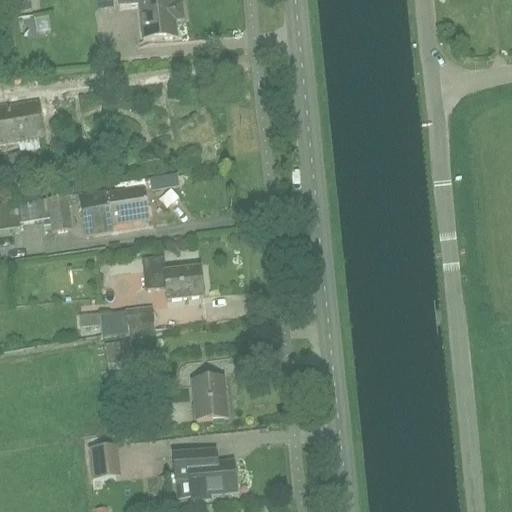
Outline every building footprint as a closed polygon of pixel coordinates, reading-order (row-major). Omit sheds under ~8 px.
[(178,6),(172,6),(171,0),(117,0),(118,10),(138,7),(142,45),(176,41),(174,23),(179,23),(178,6)] [(0,147),(44,140),(38,104),(6,109),(6,107),(0,107),(0,147)] [(104,195),(88,198),(79,200),(85,238),(111,234),(110,229),(148,223),(143,191),(105,197),(104,195)] [(46,202),(50,223),(52,236),(72,232),(68,200),(46,202)] [(50,223),(46,202),(0,209),(0,235),(19,233),(19,227),(50,223)] [(203,300),(200,272),(165,275),(163,261),(142,263),(144,279),(149,279),(150,292),(165,290),(167,304),(203,300)] [(132,330),(160,327),(159,311),(131,313),(132,330)] [(131,336),(129,316),(107,318),(99,319),(100,328),(102,339),(131,336)] [(195,425),(228,422),(223,381),(191,384),(195,425)] [(121,481),(121,448),(96,448),(96,481),(121,481)] [(236,496),(233,466),(202,469),(200,456),(172,459),(175,485),(189,483),(191,505),(209,502),(209,499),(236,496)]
